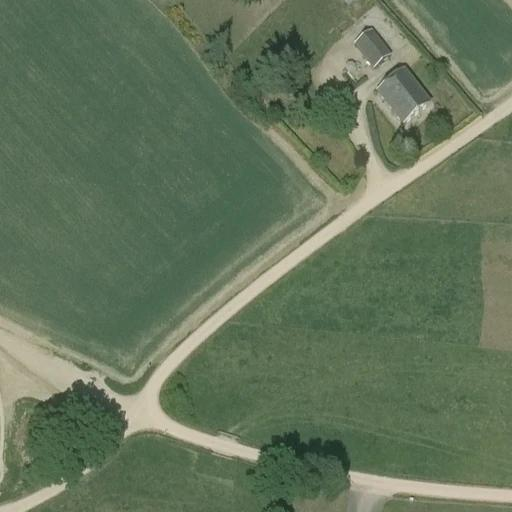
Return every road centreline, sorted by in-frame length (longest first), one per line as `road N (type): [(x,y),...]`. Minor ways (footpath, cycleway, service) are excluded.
road 1 (track): [(134,420),(198,341),(511,99)]
road 2 (track): [(511,497),(302,471),(134,420)]
road 3 (track): [(0,340),(134,420)]
road 4 (track): [(134,420),(95,463),(14,511)]
